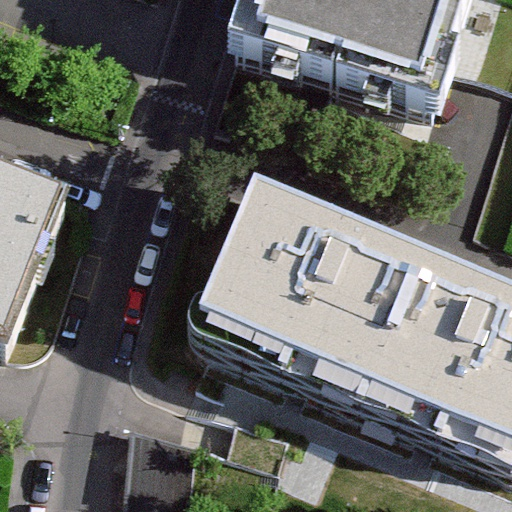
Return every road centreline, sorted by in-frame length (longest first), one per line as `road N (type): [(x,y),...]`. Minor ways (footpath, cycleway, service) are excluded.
road 1 (residential): [(144,190),(76,511)]
road 2 (residential): [(199,0),(144,190)]
road 3 (residential): [(0,140),(144,190)]
